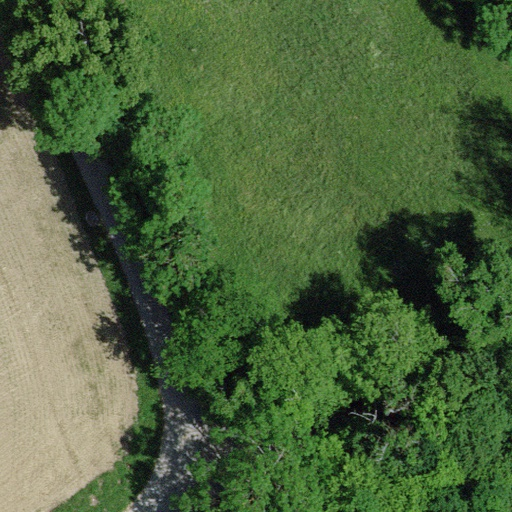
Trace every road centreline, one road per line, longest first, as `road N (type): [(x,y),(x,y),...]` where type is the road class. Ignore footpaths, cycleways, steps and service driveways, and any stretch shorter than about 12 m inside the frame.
road 1 (track): [(21,0),(156,316),(205,484)]
road 2 (track): [(205,484),(359,424),(511,349)]
